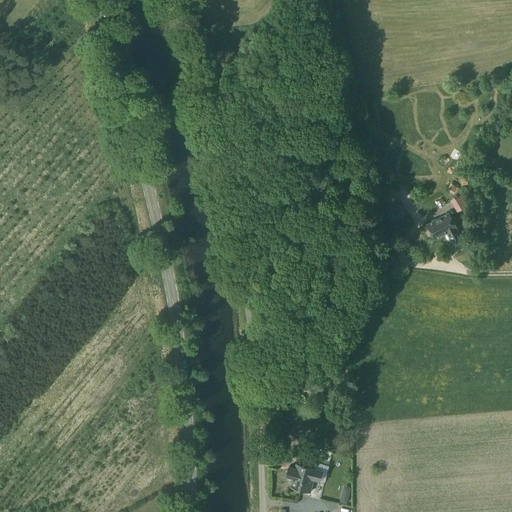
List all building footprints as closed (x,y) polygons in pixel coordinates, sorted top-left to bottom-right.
[(390,195),(380,201),(391,222),(405,214),(400,204),(395,206),(390,195)] [(464,200),(453,206),(457,212),(467,206),(464,200)] [(427,225),(435,239),(447,233),(454,247),(463,242),(455,228),(457,227),(449,213),(427,225)] [(321,381),(310,384),(314,406),(326,404),(321,381)] [(307,466),(301,489),(310,492),(313,480),(319,481),(322,470),(316,469),(317,464),(308,461),(307,466)] [(288,467),(285,478),(292,479),(290,486),(301,489),(307,466),(304,466),(296,463),(295,468),(291,467),(288,467)] [(342,493),(340,501),(347,503),(349,495),(342,493)]
